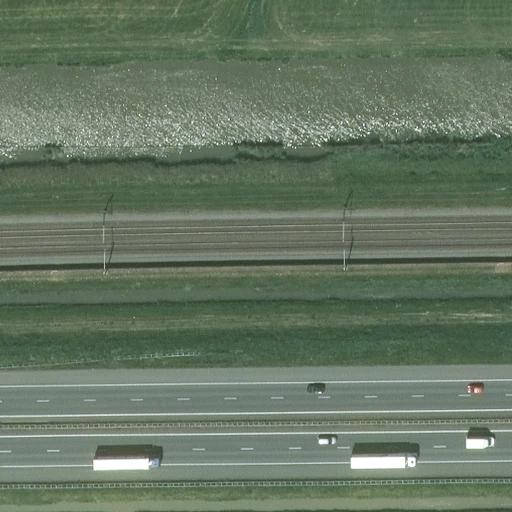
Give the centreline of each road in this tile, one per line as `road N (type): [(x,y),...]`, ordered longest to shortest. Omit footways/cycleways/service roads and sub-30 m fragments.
road 1 (motorway): [(511,395),(0,402)]
road 2 (motorway): [(0,452),(511,446)]
